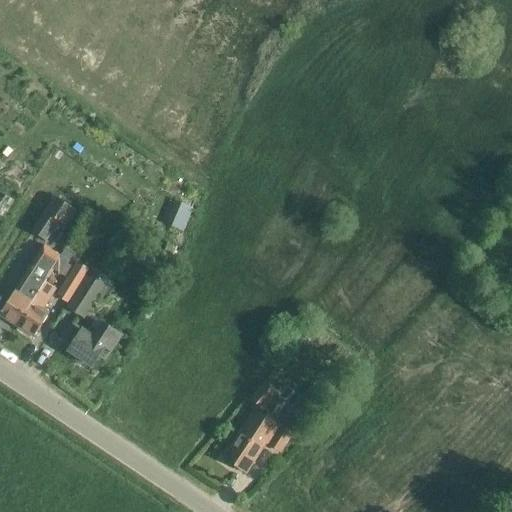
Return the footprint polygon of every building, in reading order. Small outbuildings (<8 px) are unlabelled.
[(66,227),(76,211),(55,196),(32,231),(47,242),(60,223),(66,227)] [(28,272),(1,315),(18,326),(46,284),(45,283),(47,279),(46,279),(52,270),(59,259),(61,256),(45,245),(28,272)] [(61,256),(59,259),(68,265),(75,254),(65,248),(61,256)] [(59,259),(52,270),(54,271),(65,277),(72,267),(68,265),(59,259)] [(63,288),(75,295),(88,274),(76,266),(63,288)] [(88,274),(75,295),(67,308),(85,319),(110,280),(92,269),(88,274)] [(46,284),(18,326),(34,337),(49,313),(43,309),(55,290),(46,284)] [(93,337),(83,330),(84,329),(74,322),(64,336),(75,343),(69,352),(93,367),(106,348),(111,351),(120,336),(102,323),(93,337)] [(264,382),(249,399),(251,400),(262,409),(276,393),(264,382)] [(316,388),(287,425),(300,435),(329,398),(316,388)] [(246,425),(224,458),(247,473),(266,445),(279,425),(256,410),(246,425)]
